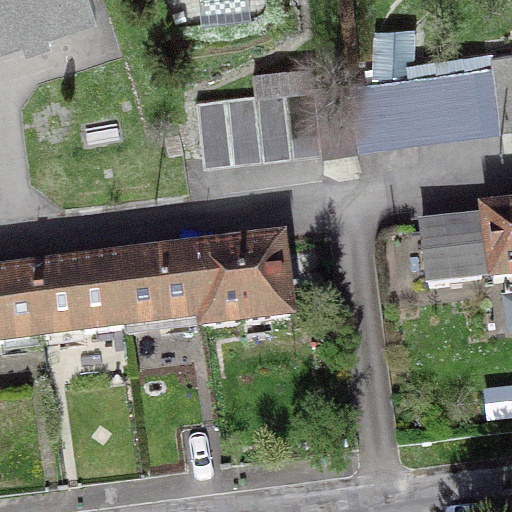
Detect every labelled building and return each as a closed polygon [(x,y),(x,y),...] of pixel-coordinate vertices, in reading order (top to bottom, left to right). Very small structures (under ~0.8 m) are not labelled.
[(0,0),(0,27),(87,0),(0,0)] [(491,66),(498,122),(511,119),(511,55),(492,58),(493,65),(491,66)] [(498,122),(491,66),(351,85),(358,140),(498,122)] [(357,141),(358,140),(351,85),(315,89),(313,69),(252,76),(255,96),(195,103),(202,159),(321,146),(322,151),(355,147),(357,141)] [(480,228),(479,224),(420,231),(428,287),(481,280),(480,275),(491,274),(493,283),(511,280),(511,214),(485,218),(485,227),(480,228)] [(289,319),(280,244),(197,254),(204,320),(205,329),(289,319)] [(197,254),(112,263),(123,331),(204,320),(197,254)] [(43,342),(123,331),(112,263),(34,274),(43,342)] [(0,277),(0,346),(43,342),(34,274),(0,277)]
